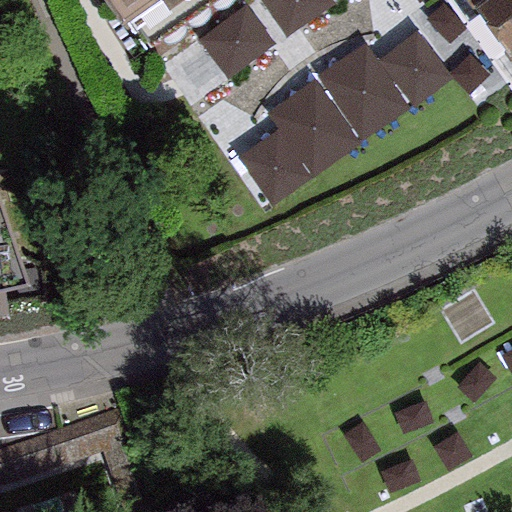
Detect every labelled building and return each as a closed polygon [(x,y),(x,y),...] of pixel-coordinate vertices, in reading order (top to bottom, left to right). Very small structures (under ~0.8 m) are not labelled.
[(127,0),(164,50),(232,0),(127,0)] [(216,83),(363,20),(354,0),(261,0),(193,29),(216,83)] [(279,203),(441,88),(404,36),(242,152),(279,203)] [(0,300),(30,296),(0,206),(0,300)] [(0,484),(107,450),(128,511),(154,511),(118,413),(0,453),(0,484)]
